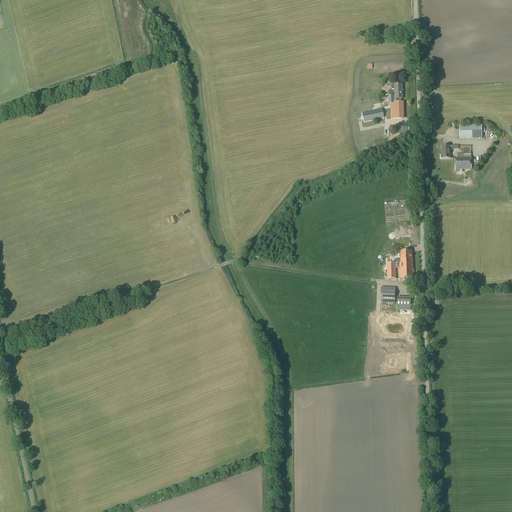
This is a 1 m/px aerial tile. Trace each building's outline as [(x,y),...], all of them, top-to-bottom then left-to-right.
[(402,90),(402,85),(392,85),(391,86),(391,89),(392,90),(394,90),(395,95),(388,96),(388,103),(390,103),(391,119),(403,119),(403,103),(401,103),(401,99),(403,99),(402,92),(404,92),(404,90),(402,90)] [(364,122),(384,118),(382,109),(362,113),(364,122)] [(408,134),(408,125),(396,125),(396,134),(408,134)] [(459,139),(465,139),(482,138),(482,125),(459,126),(459,139)] [(442,159),(450,159),(450,146),(442,146),(442,153),(441,154),(441,158),(442,158),(442,159)] [(471,158),(471,154),(457,154),(457,158),(455,158),(455,170),(455,171),(456,171),(456,173),(463,173),(463,170),(471,170),(471,158)] [(396,268),(399,268),(399,279),(412,278),(412,259),(412,251),(401,252),(401,260),(399,260),(397,260),(394,260),(394,264),(387,264),(387,279),(396,279),(396,268)] [(395,303),(395,288),(381,287),(381,303),(395,303)] [(410,310),(411,297),(397,297),(397,310),(410,310)] [(383,323),(383,334),(411,335),(411,324),(383,323)]
